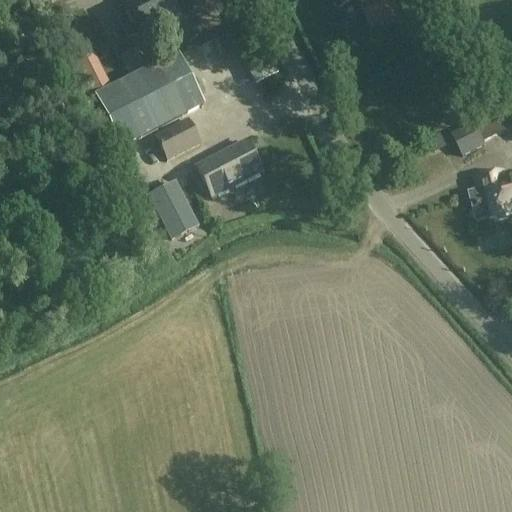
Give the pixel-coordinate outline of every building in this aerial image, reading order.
[(168,0),(138,0),(123,8),(136,36),(176,17),(168,0)] [(340,0),(344,6),(355,0),(357,0),(363,11),(362,12),(371,30),(398,16),(389,0),(388,0),(340,0)] [(134,51),(119,58),(127,73),(142,65),(134,51)] [(91,95),(93,94),(103,88),(84,53),(71,59),(91,95)] [(260,76),(274,69),(267,55),(253,62),(260,76)] [(176,56),(128,81),(154,133),(203,108),(176,56)] [(187,122),(155,139),(167,164),(199,147),(187,122)] [(458,152),(481,140),(474,123),(451,136),(458,152)] [(152,133),(120,148),(173,256),(174,256),(205,240),(167,164),(155,139),(152,133)] [(245,144),(195,169),(211,200),(261,175),(245,144)] [(507,217),(506,214),(511,212),(511,178),(505,181),(503,174),(475,181),(479,193),(470,196),(477,222),(493,218),(493,221),(507,217)]
